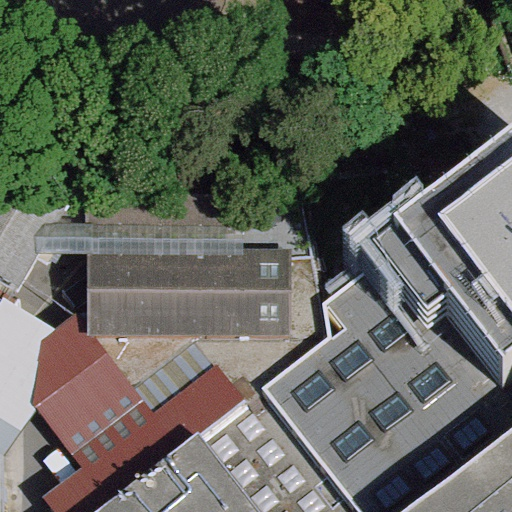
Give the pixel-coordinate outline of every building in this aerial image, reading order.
[(0,172),(0,288),(14,297),(32,266),(51,234),(87,174),(0,172)] [(332,351),(264,402),(349,511),(446,511),(511,461),(511,172),(325,317),(332,351)] [(232,181),(92,181),(92,235),(92,240),(232,240),(232,181)] [(242,240),(232,240),(92,240),(92,235),(51,234),(32,266),(92,267),(242,266),(242,240)] [(242,266),(92,267),(92,325),(93,348),(293,345),(290,265),(242,266)] [(0,325),(10,309),(0,303),(0,325)] [(93,348),(92,325),(49,357),(42,416),(87,473),(117,511),(120,511),(181,463),(150,424),(93,348)] [(200,450),(249,414),(220,374),(150,424),(181,463),(200,450)] [(249,414),(200,450),(248,511),(349,511),(264,402),(249,414)] [(0,461),(16,436),(0,426),(0,461)] [(248,511),(200,450),(181,463),(120,511),(248,511)] [(511,511),(511,461),(446,511),(511,511)] [(117,511),(87,473),(43,508),(46,511),(117,511)]
